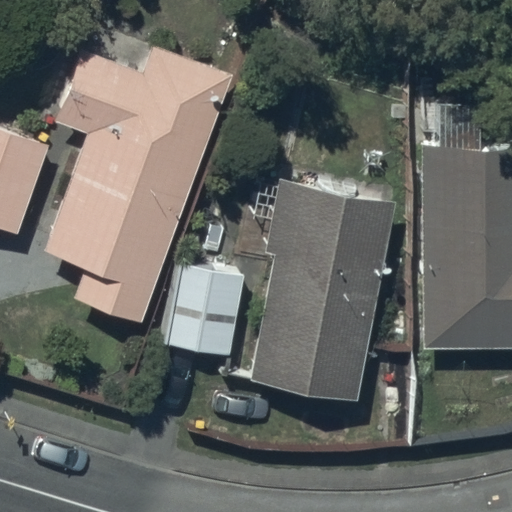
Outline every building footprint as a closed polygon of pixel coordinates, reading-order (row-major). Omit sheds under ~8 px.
[(228,62),(149,33),(140,58),(80,37),(53,111),(83,121),(42,238),(81,252),(69,285),(139,310),(228,62)] [(469,89),(430,89),(430,130),(414,130),(414,337),(511,336),(511,131),(469,132),(469,89)] [(46,134),(0,116),(0,221),(11,226),(46,134)] [(388,185),(275,165),(262,240),(269,241),(246,367),(352,386),(388,185)] [(242,261),(173,253),(163,334),(232,343),(242,261)]
